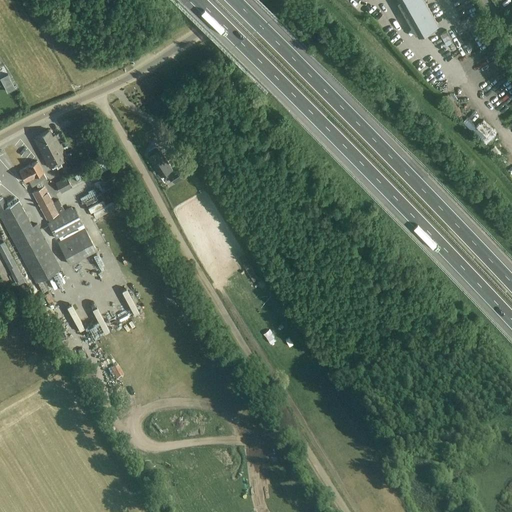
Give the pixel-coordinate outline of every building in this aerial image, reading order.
[(363,9),(368,0),(362,0),(358,7),(363,9)] [(398,0),(399,1),(398,2),(416,34),(417,33),(419,37),(438,26),(423,0),(398,0)] [(438,38),(443,49),(451,45),(445,34),(438,38)] [(49,130),(34,138),(50,167),(68,157),(61,144),(60,144),(55,135),(53,136),(49,130)] [(161,150),(150,156),(161,176),(168,173),(173,183),(189,174),(184,164),(173,170),(161,150)] [(59,202),(53,204),(44,186),(43,187),(41,182),(47,179),(38,161),(20,171),(25,181),(28,180),(32,186),(36,184),(38,189),(33,192),(47,219),(58,213),(63,210),(59,202)] [(105,181),(124,171),(119,162),(100,172),(105,181)] [(128,178),(124,171),(105,181),(100,183),(104,190),(128,178)] [(66,176),(57,181),(55,182),(61,193),(72,187),(66,176)] [(7,206),(2,197),(0,198),(0,215),(36,282),(61,269),(37,224),(33,227),(19,200),(7,206)] [(83,224),(74,208),(47,223),(56,239),(83,224)] [(96,250),(84,227),(57,242),(69,264),(96,250)] [(0,243),(0,252),(8,269),(16,264),(3,241),(0,243)] [(251,266),(244,255),(239,258),(246,269),(251,266)]
